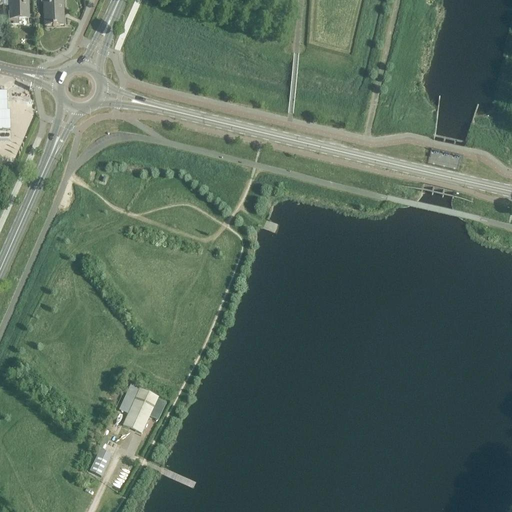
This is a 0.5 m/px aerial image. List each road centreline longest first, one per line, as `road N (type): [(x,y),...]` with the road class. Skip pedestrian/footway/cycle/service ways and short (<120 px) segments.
road 1 (tertiary): [(511,191),(144,105)]
road 2 (secondary): [(0,269),(52,151)]
